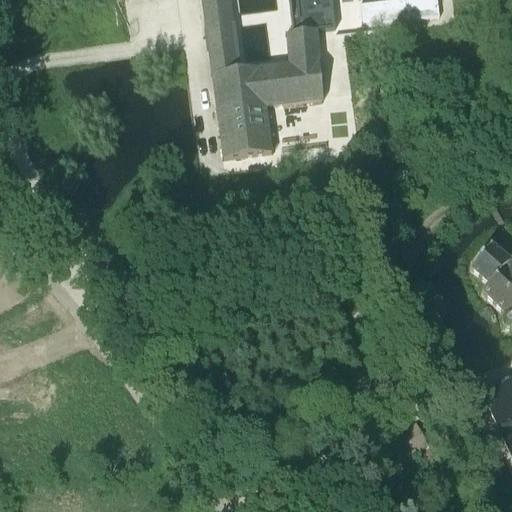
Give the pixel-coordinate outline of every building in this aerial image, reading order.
[(236,0),(201,0),(206,32),(232,29),(230,10),(238,9),(236,0)] [(316,0),(293,0),(295,18),(319,16),(316,0)] [(404,13),(415,19),(422,6),(412,0),(404,13)] [(232,29),(206,32),(217,117),(264,111),(321,104),(315,35),(266,40),(269,71),(236,75),(232,45),(232,29)] [(217,117),(224,163),(271,156),(264,111),(217,117)] [(511,262),(507,267),(504,264),(511,256),(503,247),(495,255),(490,250),(470,273),(488,289),(481,297),(506,320),(502,325),(502,333),(511,334),(511,333),(511,262)] [(511,383),(483,397),(511,461),(511,383)]
